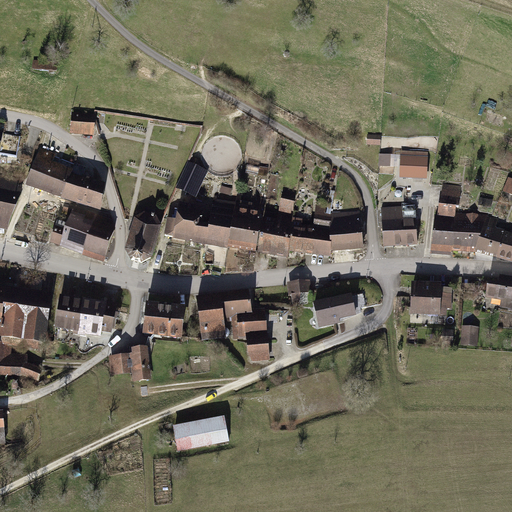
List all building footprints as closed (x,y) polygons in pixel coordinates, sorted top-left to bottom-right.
[(60,62),(35,61),(35,71),(59,73),(60,62)] [(96,115),(70,113),(69,133),(94,135),(96,115)] [(368,134),(367,145),(381,145),(381,135),(368,134)] [(56,154),(42,149),(29,186),(65,198),(75,170),(53,163),(56,154)] [(430,152),(402,151),(402,178),(430,178),(430,152)] [(390,166),(391,155),(381,154),(380,166),(390,166)] [(202,176),(188,169),(179,187),(193,194),(202,176)] [(106,185),(74,174),(65,199),(96,211),(106,185)] [(21,190),(0,184),(0,228),(11,231),(21,190)] [(462,186),(444,184),(435,249),(478,254),(511,263),(511,232),(511,233),(498,227),(501,221),(492,217),(458,214),(462,186)] [(299,190),(286,188),(282,213),(295,215),(299,190)] [(204,206),(181,202),(178,218),(171,217),(167,238),(230,248),(237,202),(217,199),(213,225),(202,223),(204,206)] [(267,207),(241,202),(233,248),(292,258),(299,216),(295,215),(282,213),(279,212),(278,220),(265,218),(267,207)] [(114,220),(76,206),(62,245),(107,263),(119,229),(114,220)] [(406,206),(383,208),(387,250),(421,246),(419,220),(407,221),(406,206)] [(314,227),(299,225),(295,253),(334,258),(334,217),(327,215),(328,209),(318,207),(314,227)] [(367,250),(363,210),(334,213),(334,217),(337,252),(367,250)] [(147,212),(136,216),(126,250),(131,260),(142,263),(150,258),(161,227),(159,217),(147,212)] [(501,283),(490,281),(485,305),(511,309),(511,280),(501,279),(501,283)] [(310,280),(290,282),(291,296),(312,293),(310,280)] [(446,284),(414,283),(414,314),(445,315),(446,284)] [(9,288),(0,287),(0,319),(4,320),(9,288)] [(54,295),(9,288),(4,320),(2,338),(47,345),(54,295)] [(252,290),(198,295),(202,340),(228,338),(226,323),(233,322),(234,340),(248,339),(249,358),(271,356),(266,309),(254,310),(252,290)] [(353,295),(315,303),(320,328),(341,324),(340,321),(358,317),(353,295)] [(118,306),(61,297),(56,330),(102,337),(103,332),(114,334),(118,306)] [(189,308),(151,303),(147,335),(185,340),(189,308)] [(479,346),(480,326),(463,326),(462,346),(479,346)] [(13,346),(0,344),(0,374),(23,377),(37,382),(44,371),(26,361),(26,354),(12,354),(13,346)] [(132,356),(111,357),(112,375),(132,374),(133,382),(152,381),(150,347),(131,349),(132,356)] [(225,419),(174,426),(178,453),(229,445),(225,419)]
